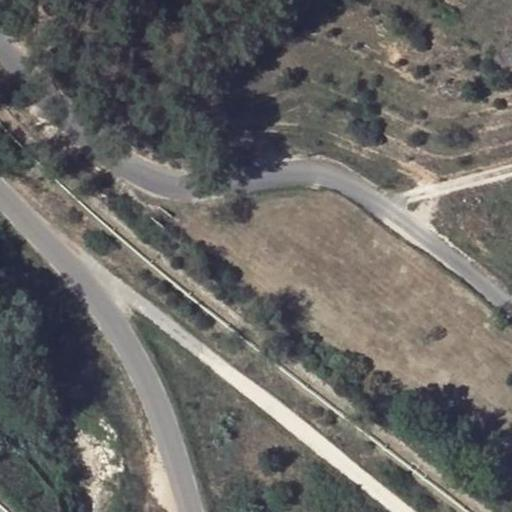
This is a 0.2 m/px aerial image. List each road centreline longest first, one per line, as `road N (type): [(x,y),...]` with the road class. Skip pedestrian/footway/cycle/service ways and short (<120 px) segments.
road 1 (unclassified): [(0,47),(41,95),(137,177),(212,193),(337,177),(511,307)]
road 2 (unclassified): [(101,292),(129,289),(409,511)]
road 3 (unclassified): [(188,511),(141,371),(101,292)]
road 4 (unclassified): [(101,292),(0,190)]
